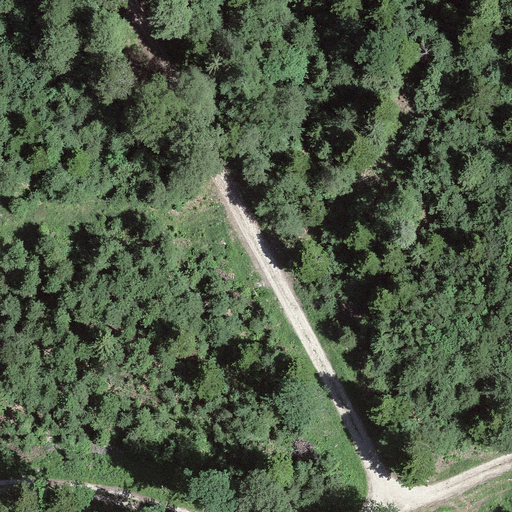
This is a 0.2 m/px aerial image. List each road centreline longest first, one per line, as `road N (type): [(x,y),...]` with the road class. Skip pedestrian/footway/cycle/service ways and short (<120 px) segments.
road 1 (track): [(135,0),(393,503)]
road 2 (track): [(172,511),(31,484),(0,488)]
road 3 (track): [(511,460),(393,503)]
